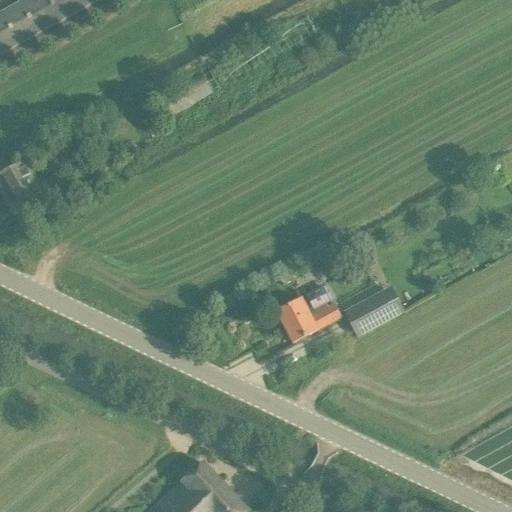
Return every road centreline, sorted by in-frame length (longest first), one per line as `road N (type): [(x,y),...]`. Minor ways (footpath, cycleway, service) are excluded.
road 1 (tertiary): [(478,511),(0,277)]
road 2 (unclassified): [(343,511),(0,346)]
